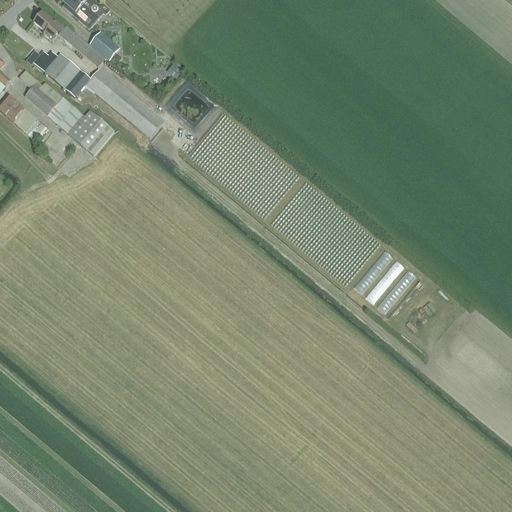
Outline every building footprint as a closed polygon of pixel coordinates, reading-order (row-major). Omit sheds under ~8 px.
[(63,0),(60,4),(89,30),(104,13),(107,16),(110,13),(103,7),(101,9),(90,0),(63,0)] [(34,24),(46,34),(44,36),(53,43),(63,31),(54,24),(42,14),(34,24)] [(99,70),(100,69),(106,62),(66,29),(59,37),(99,70)] [(101,35),(90,47),(109,62),(119,50),(101,35)] [(83,72),(82,74),(81,73),(60,56),(59,58),(53,53),(49,58),(44,54),(36,63),(42,67),(40,69),(46,74),(45,74),(74,99),(91,79),(83,72)] [(0,93),(0,94),(11,82),(0,71),(0,70),(5,65),(0,59),(0,93)] [(100,69),(99,70),(86,86),(150,140),(165,122),(100,69)] [(115,134),(90,112),(85,118),(79,113),(62,99),(63,98),(45,84),(42,87),(38,83),(25,71),(18,79),(32,91),(25,98),(57,126),(67,135),(94,158),(115,134)] [(37,145),(38,143),(46,133),(45,133),(48,130),(38,122),(10,98),(0,109),(0,112),(26,136),(37,145)] [(497,357),(488,361),(492,370),(501,365),(497,357)]
